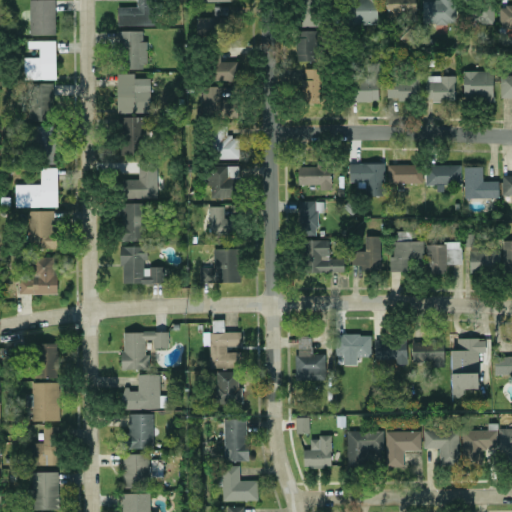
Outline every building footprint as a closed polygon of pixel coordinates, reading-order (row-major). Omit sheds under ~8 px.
[(28,0),(29,34),(55,33),(54,0),(28,0)] [(117,25),(156,24),(155,0),(136,0),(137,6),(117,7),(117,25)] [(317,0),(298,0),(299,25),(318,25),(317,0)] [(377,0),(347,0),(348,23),(378,23),(377,0)] [(416,0),(385,0),(387,20),(417,19),(416,0)] [(456,22),(455,0),(422,0),(423,23),(456,22)] [(494,23),(493,2),(466,3),(466,24),(494,23)] [(511,4),(499,5),(499,27),(511,26),(511,4)] [(196,17),(197,35),(229,34),(228,5),(214,5),(214,16),(196,17)] [(146,40),(143,40),(142,29),(118,30),(119,68),(146,67),(146,40)] [(317,30),(296,30),(297,60),(317,60),(317,30)] [(56,78),(55,40),(28,40),(28,47),(39,47),(39,56),(23,57),(24,79),(56,78)] [(220,61),(220,54),(211,54),(211,80),(238,79),(238,60),(220,61)] [(379,61),(366,61),(366,69),(353,69),(354,100),(379,100),(379,61)] [(321,102),(322,68),(304,68),(303,102),(321,102)] [(463,102),(494,101),(493,70),(463,70),(463,102)] [(117,112),(150,112),(150,77),(134,77),(134,72),(117,73),(117,112)] [(500,97),(511,96),(511,73),(501,73),(500,97)] [(424,75),(425,100),(455,99),(454,75),(424,75)] [(387,96),(397,97),(397,99),(419,100),(420,77),(387,76),(387,96)] [(29,120),(54,119),(52,82),(28,83),(29,120)] [(237,117),(237,98),(219,98),(219,86),(202,85),(201,116),(237,117)] [(120,154),(144,153),(143,116),(119,116),(120,154)] [(58,125),(37,124),(35,162),(57,163),(58,125)] [(238,158),(239,136),(226,136),(226,128),(211,127),(211,157),(238,158)] [(349,181),(365,181),(366,195),(384,195),(384,162),(349,163),(349,181)] [(138,163),(138,178),(121,179),(122,198),(157,196),(156,163),(138,163)] [(422,184),(422,164),(388,163),(387,182),(397,182),(397,184),(422,184)] [(298,184),(320,183),(320,189),(331,189),(331,164),(317,164),(317,166),(298,166),(298,184)] [(426,184),(460,183),(460,164),(425,164),(426,184)] [(238,165),(208,166),(209,198),(238,197),(238,165)] [(464,197),(499,196),(498,180),(483,180),(482,165),(464,166),(464,197)] [(14,184),(15,206),(57,205),(57,167),(40,167),(41,183),(14,184)] [(511,174),(502,175),(503,194),(511,194),(511,205),(511,174)] [(317,211),(323,211),(323,200),(297,200),(298,234),(318,234),(317,211)] [(148,239),(146,202),(120,202),(122,240),(148,239)] [(208,205),(209,237),(233,236),(233,217),(224,217),(223,205),(208,205)] [(55,247),(55,209),(28,210),(29,248),(55,247)] [(351,250),(351,264),(361,264),(361,268),(380,269),(381,235),(365,235),(364,250),(351,250)] [(470,271),(499,270),(498,248),(471,249),(471,238),(465,238),(465,246),(469,245),(470,271)] [(344,271),(344,257),(330,257),(329,239),(305,239),(306,272),(344,271)] [(390,240),(392,270),(424,269),(422,239),(390,240)] [(511,239),(503,240),(504,273),(511,273),(511,239)] [(425,243),(427,273),(447,272),(446,264),(462,263),(461,242),(425,243)] [(121,283),(164,282),(164,266),(147,266),(147,245),(121,245),(121,283)] [(239,248),(213,247),(213,267),(200,266),(200,281),(239,281),(239,248)] [(19,293),(56,292),(55,255),(32,256),(33,279),(19,279),(19,293)] [(149,368),(149,354),(145,354),(145,339),(153,339),(153,348),(168,348),(168,330),(122,331),(123,369),(149,368)] [(209,331),(210,367),(241,367),(240,351),(227,351),(227,346),(241,346),(241,331),(209,331)] [(371,355),(371,333),(335,334),(335,355),(343,354),(343,364),(357,364),(356,356),(371,355)] [(325,353),(311,353),(311,335),(295,335),(296,380),(325,379),(325,353)] [(479,388),(478,351),(486,351),(485,337),(457,337),(457,349),(450,349),(451,397),(465,396),(464,388),(479,388)] [(375,359),(395,358),(395,364),(407,364),(406,338),(375,338),(375,359)] [(412,341),(412,361),(431,360),(432,366),(444,366),(443,340),(412,341)] [(511,340),(511,355),(494,354),(494,374),(511,374),(511,340)] [(58,376),(57,343),(34,343),(35,377),(58,376)] [(242,402),(242,387),(238,387),(238,371),(215,370),(214,402),(242,402)] [(166,408),(166,397),(159,397),(160,373),(138,373),(137,388),(123,388),(122,407),(166,408)] [(153,413),(129,413),(129,431),(121,431),(121,447),(153,448),(153,413)] [(309,432),(309,416),(295,417),(296,432),(309,432)] [(247,417),(224,418),(224,460),(247,460),(247,417)] [(497,448),(497,422),(487,423),(488,428),(461,429),(462,464),(483,464),(482,448),(497,448)] [(57,464),(58,426),(43,425),(42,442),(27,441),(26,464),(57,464)] [(511,427),(498,427),(499,463),(511,462),(511,427)] [(423,429),(424,447),(439,447),(439,464),(459,464),(458,428),(423,429)] [(383,429),(346,430),(346,465),(366,465),(366,452),(383,452),(383,429)] [(385,430),(386,465),(403,465),(403,450),(420,449),(420,429),(385,430)] [(331,434),(318,434),(318,438),(310,438),(310,449),(303,449),(304,466),(331,466),(331,434)] [(149,452),(122,453),(123,486),(150,485),(149,452)] [(258,499),(257,479),(239,480),(239,465),(221,465),(222,500),(258,499)] [(58,471),(31,471),(32,509),(59,508),(58,471)] [(150,491),(121,492),(121,511),(156,511),(157,511),(150,511),(150,491)]
